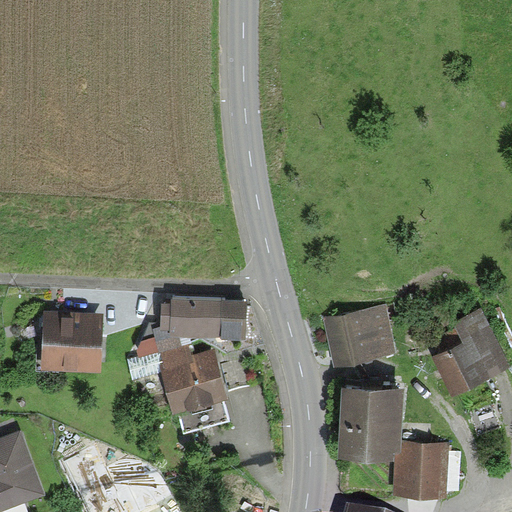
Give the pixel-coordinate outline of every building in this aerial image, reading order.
[(183,336),(179,325),(245,330),(248,293),(174,291),(173,295),(162,294),(160,320),(151,317),(137,342),(140,348),(183,336)] [(452,386),(510,359),(484,303),(456,316),(465,335),(435,349),(452,386)] [(327,315),(335,358),(396,347),(388,304),(327,315)] [(42,312),(38,370),(99,374),(103,316),(42,312)] [(160,346),(175,402),(225,389),(219,364),(213,344),(192,350),(189,339),(160,346)] [(340,440),(397,444),(398,437),(402,437),(406,376),(345,372),(340,440)] [(0,509),(42,495),(22,436),(0,443),(0,509)] [(394,486),(447,491),(451,441),(402,437),(398,437),(397,444),(394,486)] [(345,511),(384,511),(349,502),(345,511)]
